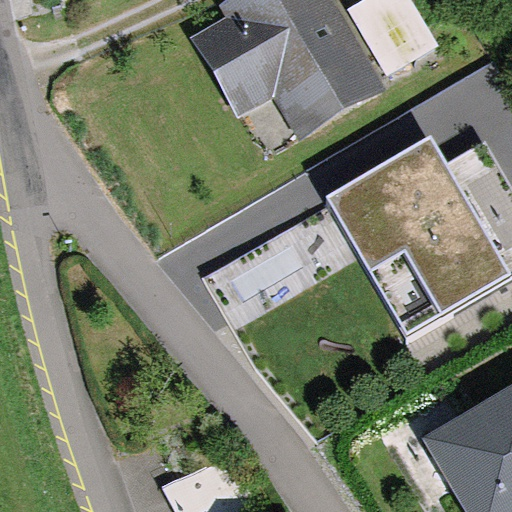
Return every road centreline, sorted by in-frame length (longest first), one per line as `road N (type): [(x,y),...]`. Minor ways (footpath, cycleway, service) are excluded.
road 1 (residential): [(25,181),(50,174),(76,193),(328,511)]
road 2 (residential): [(25,181),(66,376),(113,511)]
road 3 (residential): [(0,37),(25,181)]
